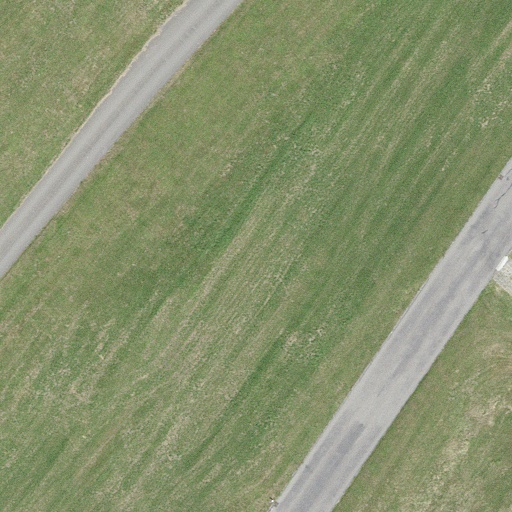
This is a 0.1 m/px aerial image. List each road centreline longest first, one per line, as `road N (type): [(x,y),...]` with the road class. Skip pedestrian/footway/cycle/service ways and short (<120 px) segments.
road 1 (tertiary): [(511,213),(303,511)]
road 2 (unclassified): [(223,0),(0,258)]
